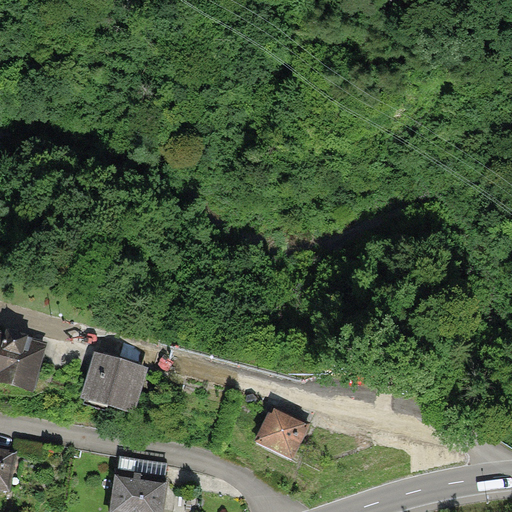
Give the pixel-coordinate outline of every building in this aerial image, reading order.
[(53,348),(0,335),(0,380),(42,391),(53,348)] [(158,371),(102,356),(90,402),(146,417),(158,371)] [(318,428),(282,412),(267,444),(303,460),(318,428)] [(25,452),(0,447),(0,491),(18,494),(25,452)] [(169,511),(173,485),(120,479),(116,511),(169,511)]
